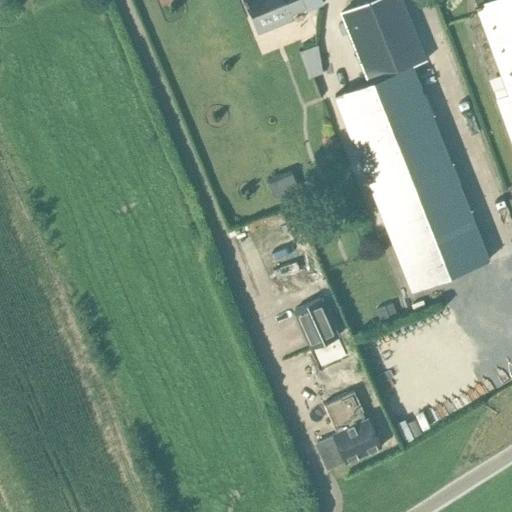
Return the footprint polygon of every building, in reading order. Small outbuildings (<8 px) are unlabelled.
[(242,0),(244,4),(246,3),(252,17),(294,0),(242,0)] [(303,0),(307,11),(324,4),(322,0),(303,0)] [(427,61),(407,10),(402,0),(378,0),(343,14),(370,83),(336,96),(412,289),(489,259),(413,67),(427,61)] [(511,0),(473,0),(475,4),(505,86),(493,89),(496,97),(495,98),(511,143),(511,0)] [(307,75),(323,71),(315,43),(299,48),(307,75)] [(288,164),(297,159),(287,142),(279,147),(288,164)] [(279,148),(258,156),(266,176),(287,169),(279,148)] [(312,347),(337,336),(320,295),(294,306),(312,347)] [(399,317),(393,302),(376,308),(382,324),(399,317)] [(345,462),(382,445),(369,417),(365,419),(361,410),(363,409),(353,389),(324,402),(337,431),(333,433),(345,462)]
